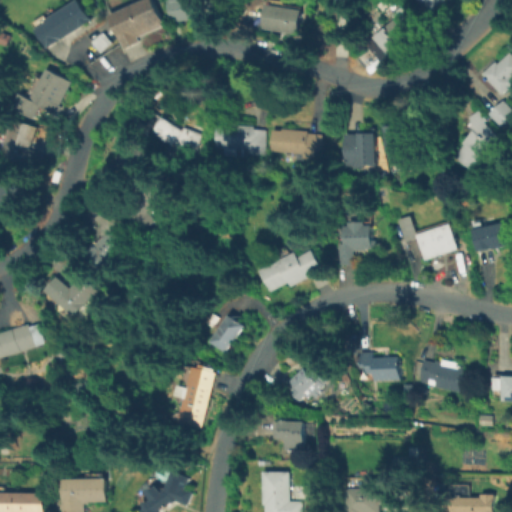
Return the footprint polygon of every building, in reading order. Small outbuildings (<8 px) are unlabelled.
[(80,0),(93,19),(48,47),(35,29),(48,20),(46,19),(74,0),(80,0)] [(154,0),(158,0),(172,27),(126,51),(111,22),(154,0)] [(219,0),(221,13),(174,20),(171,0),(219,0)] [(446,0),(435,11),(425,0),(446,0)] [(300,9),(296,33),(264,27),(268,3),(300,9)] [(423,28),(415,34),(412,30),(399,40),(405,48),(394,57),(385,64),(367,42),(387,26),(387,25),(398,16),(395,12),(404,5),(423,28)] [(118,38),(101,51),(93,41),(110,28),(118,38)] [(511,53),(511,86),(505,93),(487,74),(499,62),(501,64),(511,53)] [(62,107),(58,114),(32,100),(49,69),(72,82),(60,105),(62,107)] [(511,107),(511,114),(502,124),(492,113),(505,100),(511,107)] [(152,107),(167,117),(168,116),(179,122),(206,130),(197,156),(184,151),(185,147),(169,140),(158,133),(159,129),(144,119),(152,107)] [(504,144),(498,152),(492,147),(474,170),(456,156),(465,144),(464,143),(474,130),(471,118),(480,110),(488,119),(486,122),(504,144)] [(44,155),(39,168),(4,155),(17,119),(38,127),(30,150),(44,155)] [(401,124),(401,127),(410,126),(410,128),(413,128),(425,165),(412,167),(411,164),(401,166),(399,162),(392,162),(385,128),(401,124)] [(229,125),(256,127),(256,130),(267,131),(266,154),(249,153),(249,149),(246,148),(246,156),(227,155),(228,147),(219,147),(221,126),(229,127),(229,125)] [(287,128),(311,130),(311,133),(325,134),(323,157),(307,156),(307,152),(278,150),(280,129),(287,130),(287,128)] [(379,128),(379,165),(365,164),(366,169),(349,169),(348,134),(363,134),(363,129),(379,128)] [(12,210),(0,223),(0,190),(15,173),(28,184),(19,195),(20,196),(10,208),(12,210)] [(158,219),(146,231),(124,209),(144,189),(142,188),(155,175),(173,193),(153,214),(158,219)] [(412,212),(419,232),(452,221),(460,245),(428,256),(420,234),(408,238),(400,216),(412,212)] [(366,221),(366,226),(373,226),(374,240),(377,240),(377,245),(374,246),(374,248),(369,248),(369,249),(356,250),(356,263),(343,263),(342,243),(347,243),(346,225),(351,225),(351,222),(366,221)] [(509,245),(496,249),(495,247),(480,251),(475,230),(504,223),(509,245)] [(121,265),(109,278),(86,256),(116,224),(137,244),(119,263),(121,265)] [(315,248),(324,267),(292,284),(290,280),(273,289),(262,269),(297,251),(300,256),(315,248)] [(59,277),(72,289),(83,276),(98,290),(75,315),(47,290),(59,277)] [(245,325),(227,351),(213,341),(231,315),(245,325)] [(0,332),(29,323),(30,325),(39,323),(46,342),(0,356),(0,332)] [(374,352),(375,359),(400,358),(401,379),(376,380),(376,373),(369,373),(368,366),(363,366),(363,364),(364,364),(364,353),(374,352)] [(443,359),(463,364),(460,379),(465,380),(464,381),(474,383),(471,392),(462,390),(462,391),(421,381),(425,360),(435,362),(435,360),(443,362),(443,359)] [(217,372),(202,426),(181,420),(196,366),(217,372)] [(304,368),(310,373),(316,368),(327,380),(309,398),(305,395),(300,400),(288,388),(294,383),(292,380),(304,368)] [(505,374),(511,374),(511,398),(504,398),(505,388),(496,387),(497,375),(505,376),(505,374)] [(89,386),(82,395),(74,389),(81,380),(89,386)] [(494,414),(493,426),(480,425),(480,414),(494,414)] [(308,420),(307,450),(288,450),(288,444),(289,444),(289,436),(277,436),(277,420),(308,420)] [(419,455),(410,456),(410,447),(419,447),(419,455)] [(186,489),(193,493),(188,505),(176,500),(160,511),(144,511),(143,501),(152,500),(148,491),(157,485),(163,493),(169,484),(171,471),(191,477),(186,489)] [(304,501),(304,511),(267,511),(267,504),(265,503),(266,471),(292,471),(292,501),(304,501)] [(63,511),(63,477),(110,477),(110,509),(87,509),(87,511),(63,511)] [(382,483),(382,511),(351,511),(351,489),(371,489),(371,483),(374,480),(380,480),(382,483)] [(472,484),(472,497),(483,497),(483,494),(496,494),(496,511),(454,511),(454,502),(450,502),(451,494),(453,494),(453,484),(472,484)] [(0,511),(0,487),(9,487),(9,494),(46,494),(46,511),(0,511)]
